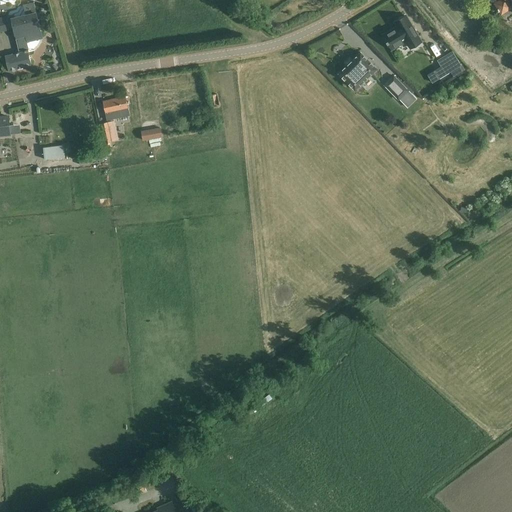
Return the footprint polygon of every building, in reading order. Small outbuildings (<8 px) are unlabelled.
[(511,0),(499,0),(494,3),(501,14),(504,13),(507,14),(510,12),(511,9),(511,7),(511,0)] [(31,64),(29,55),(28,51),(29,51),(25,36),(41,32),(34,2),(23,5),(26,15),(15,18),(14,15),(0,18),(0,31),(14,28),(20,53),(6,56),(9,70),(31,64)] [(422,41),(406,16),(395,23),(398,27),(384,35),(388,41),(387,42),(388,43),(389,43),(392,49),(406,41),(410,48),(422,41)] [(452,51),(437,60),(446,74),(451,72),(453,76),(454,76),(465,70),(462,64),(461,65),(452,51)] [(353,61),(352,60),(347,65),(348,65),(340,73),(339,73),(340,74),(355,90),(356,90),(377,69),(377,70),(377,69),(377,68),(377,69),(361,53),(362,53),(361,52),(360,53),(361,53),(353,61)] [(393,76),(383,85),(398,100),(401,98),(408,105),(415,98),(411,94),(402,84),(393,76)] [(405,81),(402,84),(411,94),(414,91),(405,81)] [(369,86),(365,83),(359,89),(365,95),(370,90),(367,88),(369,86)] [(103,101),(106,111),(107,120),(130,116),(126,96),(103,101)] [(0,134),(10,134),(10,127),(9,117),(0,117),(0,134)] [(101,124),(105,144),(114,142),(115,140),(115,135),(113,135),(110,135),(108,123),(101,124)] [(142,131),(144,141),(162,138),(161,128),(142,131)] [(63,145),(44,148),(45,160),(65,158),(63,145)] [(107,151),(79,157),(81,164),(108,158),(107,151)] [(155,511),(189,511),(187,505),(175,510),(172,502),(163,506),(164,508),(155,511)]
